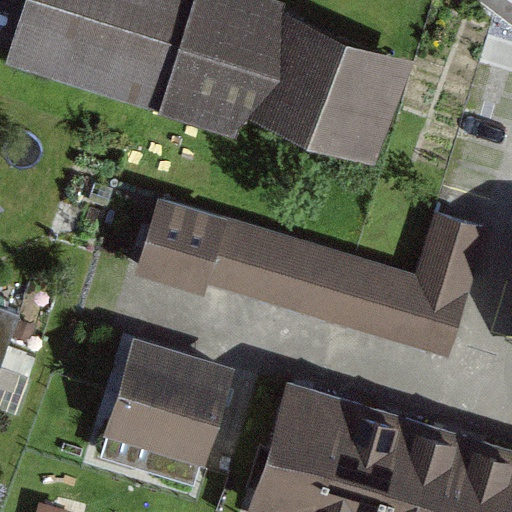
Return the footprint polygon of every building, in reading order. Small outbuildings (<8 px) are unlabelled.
[(42,0),(28,53),(386,154),(421,30),(316,0),(42,0)] [(436,216),(417,279),(157,201),(134,279),(205,300),(209,287),(452,359),(490,232),(436,216)] [(0,381),(22,319),(0,311),(0,381)] [(105,437),(208,469),(238,374),(135,342),(105,437)] [(253,511),(511,511),(511,460),(291,392),(253,511)]
